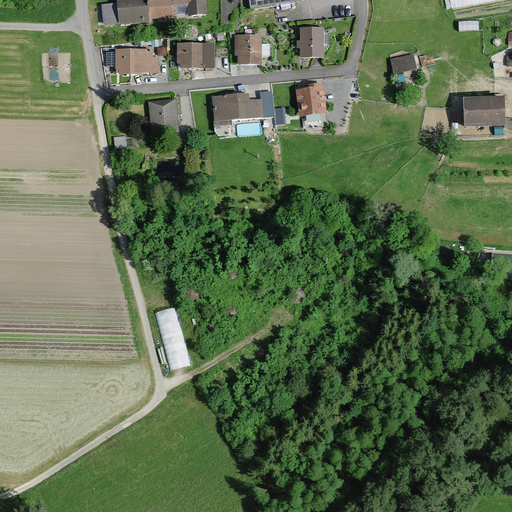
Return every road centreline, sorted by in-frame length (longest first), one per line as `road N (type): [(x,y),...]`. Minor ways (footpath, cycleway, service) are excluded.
road 1 (track): [(96,93),(115,207),(162,391),(140,413),(0,497)]
road 2 (residential): [(363,0),(347,71),(96,93),(83,0)]
